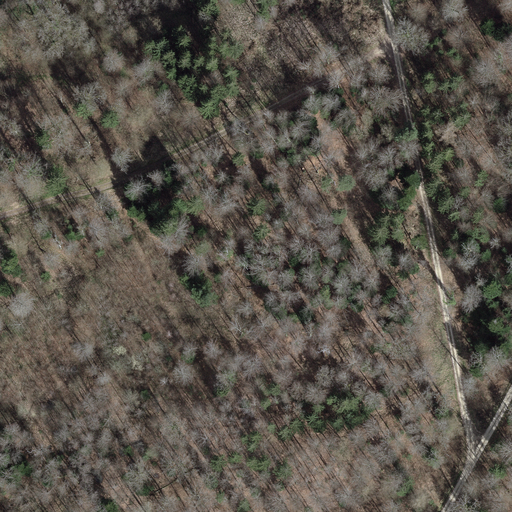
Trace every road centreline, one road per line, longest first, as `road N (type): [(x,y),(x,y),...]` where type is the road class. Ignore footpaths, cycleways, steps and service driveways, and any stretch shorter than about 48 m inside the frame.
road 1 (track): [(478,450),(466,423),(386,0)]
road 2 (track): [(393,36),(170,169),(0,225)]
road 3 (track): [(444,511),(511,387)]
